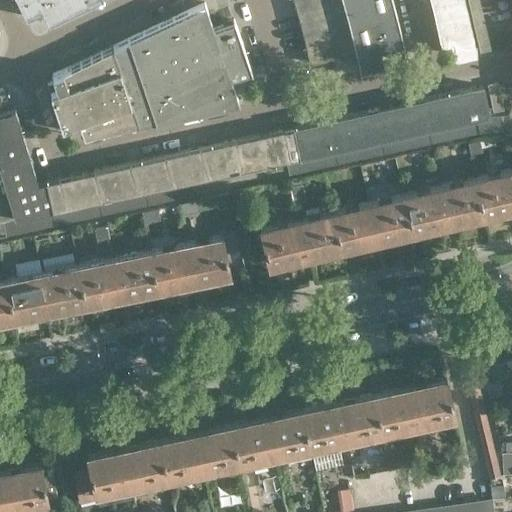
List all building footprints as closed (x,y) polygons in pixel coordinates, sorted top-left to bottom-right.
[(18,0),(26,15),(42,7),(48,20),(91,0),(18,0)] [(293,0),(300,21),(305,41),(309,63),(333,57),(336,73),(384,63),(380,48),(403,43),(398,20),(392,0),(293,0)] [(432,0),(434,4),(442,42),(452,39),(455,55),(475,51),(465,10),(462,0),(432,0)] [(468,0),(471,12),(481,10),(478,0),(468,0)] [(205,1),(62,70),(54,73),(56,80),(48,83),(63,124),(79,119),(84,134),(239,101),(230,76),(251,69),(234,19),(213,26),(205,1)] [(474,24),(484,22),(481,10),(471,12),(474,24)] [(478,37),(487,35),(484,22),(474,24),(478,37)] [(487,35),(478,37),(481,49),(489,47),(487,35)] [(503,109),(497,83),(482,86),(482,84),(293,125),(294,126),(283,129),(283,128),(37,181),(14,107),(0,111),(0,173),(4,186),(12,217),(20,215),(28,214),(36,212),(43,210),(51,208),(59,207),(67,205),(75,203),(82,202),(90,200),(98,198),(106,197),(114,195),(122,193),(129,191),(137,190),(145,188),(153,186),(160,185),(168,183),(176,181),(184,180),(192,178),(286,157),(294,156),(302,154),(310,152),(318,150),(325,149),(333,147),(341,145),(349,143),(357,142),(365,140),(373,138),(381,136),(388,135),(396,133),(404,131),(411,129),(419,128),(427,126),(435,124),(443,122),(451,121),(459,119),(467,117),(475,115),(478,115),(503,109)] [(467,117),(470,132),(478,130),(475,115),(467,117)] [(478,130),(502,127),(501,115),(478,115),(475,115),(478,130)] [(462,133),(470,132),(467,117),(459,119),(462,133)] [(454,135),(462,133),(459,119),(451,121),(454,135)] [(443,122),(446,137),(454,135),(451,121),(443,122)] [(438,139),(446,137),(443,122),(435,124),(438,139)] [(430,141),(438,139),(435,124),(427,126),(430,141)] [(419,128),(422,142),(430,141),(427,126),(419,128)] [(411,129),(415,144),(422,142),(419,128),(411,129)] [(407,146),(415,144),(411,129),(404,131),(407,146)] [(396,133),(399,148),(407,146),(404,131),(396,133)] [(388,135),(391,149),(399,148),(396,133),(388,135)] [(384,151),(391,149),(388,135),(381,136),(384,151)] [(373,138),(376,153),(384,151),(381,136),(373,138)] [(365,140),(368,155),(376,153),(373,138),(365,140)] [(360,156),(368,155),(365,140),(357,142),(360,156)] [(349,143),(352,158),(360,156),(357,142),(349,143)] [(341,145),(344,160),(352,158),(349,143),(341,145)] [(337,162),(344,160),(341,145),(333,147),(337,162)] [(325,149),(329,163),(337,162),(333,147),(325,149)] [(318,150),(321,165),(329,163),(325,149),(318,150)] [(313,167),(321,165),(318,150),(310,152),(313,167)] [(302,154),(305,169),(313,167),(310,152),(302,154)] [(294,156),(297,170),(305,169),(302,154),(294,156)] [(289,172),(297,170),(294,156),(286,157),(289,172)] [(511,172),(511,166),(475,175),(484,214),(511,207),(511,172)] [(484,214),(475,175),(439,183),(448,222),(484,214)] [(184,180),(187,193),(195,192),(192,178),(184,180)] [(176,181),(179,195),(187,193),(184,180),(176,181)] [(171,197),(179,195),(176,181),(168,183),(171,197)] [(160,185),(163,199),(171,197),(168,183),(160,185)] [(448,222),(439,183),(403,191),(412,230),(448,222)] [(153,186),(156,200),(163,199),(160,185),(153,186)] [(0,220),(5,219),(12,217),(4,186),(0,186),(0,220)] [(148,202),(156,200),(153,186),(145,188),(148,202)] [(137,190),(140,204),(148,202),(145,188),(137,190)] [(129,191),(132,205),(140,204),(137,190),(129,191)] [(125,207),(132,205),(129,191),(122,193),(125,207)] [(403,191),(368,200),(377,239),(412,230),(403,191)] [(114,195),(117,209),(125,207),(122,193),(114,195)] [(106,197),(109,211),(117,209),(114,195),(106,197)] [(101,212),(109,211),(106,197),(98,198),(101,212)] [(90,200),(93,214),(101,212),(98,198),(90,200)] [(82,202),(86,216),(93,214),(90,200),(82,202)] [(368,200),(332,208),(341,247),(377,239),(368,200)] [(78,218),(86,216),(82,202),(75,203),(78,218)] [(67,205),(70,219),(78,218),(75,203),(67,205)] [(59,207),(62,221),(70,219),(67,205),(59,207)] [(54,223),(62,221),(59,207),(51,208),(54,223)] [(43,210),(47,224),(54,223),(51,208),(43,210)] [(332,208),(296,216),(305,255),(341,247),(332,208)] [(36,212),(39,226),(47,224),(43,210),(36,212)] [(31,228),(39,226),(36,212),(28,214),(31,228)] [(20,215),(23,230),(31,228),(28,214),(20,215)] [(12,217),(15,231),(23,230),(20,215),(12,217)] [(305,255),(296,216),(260,225),(268,264),(305,255)] [(7,233),(15,231),(12,217),(5,219),(7,233)] [(222,235),(185,242),(193,280),(230,273),(222,235)] [(185,242),(150,249),(157,287),(193,280),(185,242)] [(150,249),(114,257),(121,295),(157,287),(150,249)] [(14,316),(50,309),(42,271),(39,257),(16,262),(19,276),(6,278),(14,316)] [(114,257),(78,264),(85,302),(121,295),(114,257)] [(78,264),(42,271),(50,309),(85,302),(78,264)] [(0,318),(14,316),(6,278),(0,279),(0,318)] [(467,383),(478,380),(475,367),(463,369),(467,383)] [(410,383),(418,422),(455,414),(447,375),(410,383)] [(478,380),(467,383),(470,396),(481,394),(478,380)] [(410,383),(374,391),(382,430),(418,422),(410,383)] [(374,391),(338,399),(346,438),(382,430),(374,391)] [(473,409),(484,407),(481,394),(470,396),(473,409)] [(302,406),(313,455),(341,449),(338,439),(346,438),(338,399),(302,406)] [(277,463),(313,455),(302,406),(267,414),(275,453),(277,463)] [(484,407),(473,409),(477,423),(487,420),(484,407)] [(275,453),(267,414),(231,422),(239,461),(252,458),(253,464),(266,461),(265,455),(275,453)] [(480,436),(491,434),(487,420),(477,423),(480,436)] [(231,422),(195,429),(203,468),(239,461),(231,422)] [(203,468),(195,429),(159,437),(167,476),(203,468)] [(491,434),(480,436),(483,449),(494,447),(491,434)] [(167,476),(159,437),(124,445),(132,484),(167,476)] [(78,499),(96,496),(95,492),(132,484),(124,445),(87,453),(89,465),(73,468),(78,499)] [(486,463),(497,460),(494,447),(483,449),(486,463)] [(391,454),(393,468),(401,467),(399,453),(391,454)] [(497,460),(486,463),(490,476),(500,474),(497,460)] [(41,462),(4,469),(11,507),(47,500),(41,462)] [(0,508),(11,507),(4,469),(0,469),(0,508)] [(479,498),(481,511),(494,511),(492,496),(479,498)] [(468,511),(481,511),(479,498),(467,500),(468,511)] [(454,502),(455,511),(468,511),(467,500),(454,502)] [(442,511),(455,511),(454,502),(441,503),(442,511)] [(429,511),(442,511),(441,503),(429,505),(429,511)]
